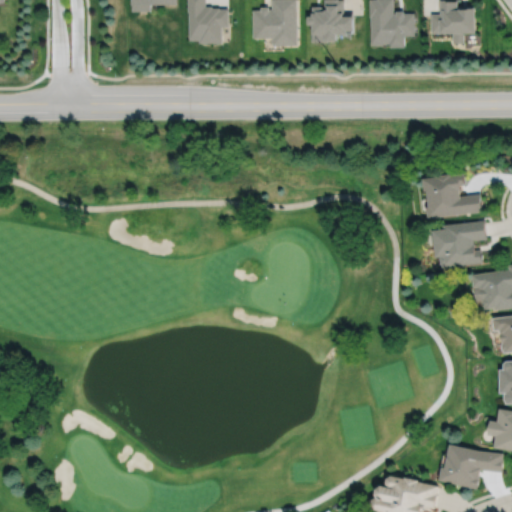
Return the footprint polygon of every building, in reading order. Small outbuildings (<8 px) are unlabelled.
[(131,0),(131,3),(133,3),(133,10),(153,10),(153,3),(177,3),(177,0),(131,0)] [(189,0),(189,10),(190,10),(190,39),(200,39),(201,42),(223,41),(223,25),(230,25),(229,7),(221,7),(221,6),(214,6),(214,5),(207,5),(207,0),(189,0)] [(254,9),(254,37),(274,36),(274,44),(299,44),(299,0),(274,0),(274,7),(271,7),(271,5),(263,5),(263,9),(254,9)] [(312,5),(312,14),(310,14),(310,23),(312,23),(312,41),(328,41),(328,40),(337,40),(337,33),(347,33),(347,29),(354,29),(354,12),(344,12),(344,0),(325,0),(325,9),(322,9),(322,5),(312,5)] [(370,0),(370,16),(371,16),(371,44),(384,44),(384,42),(391,42),(391,46),(405,46),(405,35),(415,35),(415,12),(405,12),(405,10),(397,10),(397,12),(394,12),(394,0),(370,0)] [(441,0),(441,13),(432,13),(432,32),(453,32),(453,42),(464,42),(464,32),(477,31),(477,4),(458,4),(458,0),(441,0)] [(425,178),(426,191),(429,190),(431,207),(428,207),(430,218),(485,211),(484,199),(483,199),(482,193),(462,195),(461,191),(464,190),(463,185),(467,184),(466,173),(454,174),(453,173),(438,175),(438,176),(425,178)] [(486,219),(445,225),(445,229),(434,230),(438,257),(441,257),(442,264),(443,264),(444,267),(484,262),(482,249),(477,249),(476,243),(475,240),(489,238),(486,219)] [(486,307),(486,309),(496,308),(496,310),(511,308),(511,263),(510,264),(510,269),(473,274),(475,287),(481,286),(482,289),(483,289),(484,300),(483,301),(484,306),(486,307)] [(505,351),(506,353),(511,352),(511,315),(494,318),(495,331),(501,330),(501,333),(503,334),(504,344),(503,345),(504,350),(505,351)] [(508,402),(508,404),(511,404),(511,360),(509,361),(506,364),(506,370),(502,370),(502,394),(507,394),(506,395),(506,401),(508,402)] [(511,410),(501,409),(499,422),(492,421),(490,436),(497,437),(496,446),(511,448),(511,410)] [(452,446),(451,448),(450,448),(446,464),(443,464),(439,478),(478,487),(482,467),(504,470),(505,457),(504,457),(504,451),(474,447),(469,449),(452,446)] [(374,508),(385,510),(385,511),(388,511),(421,511),(422,509),(424,510),(426,504),(435,507),(440,483),(419,479),(420,477),(406,474),(406,475),(393,472),(388,474),(387,479),(389,483),(383,481),(377,484),(376,490),(378,493),(372,496),(371,502),(374,508)]
